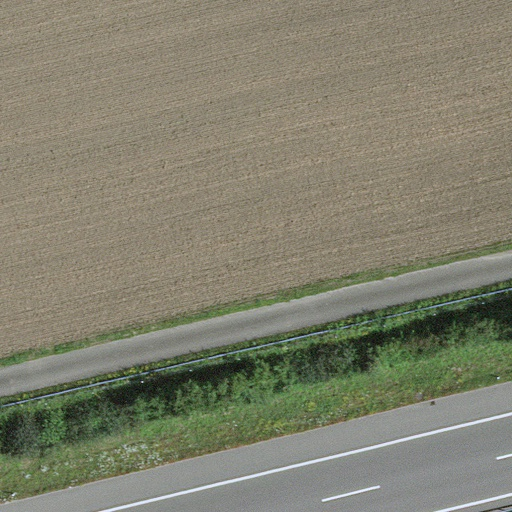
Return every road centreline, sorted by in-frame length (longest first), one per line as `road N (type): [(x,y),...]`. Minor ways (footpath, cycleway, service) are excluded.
road 1 (track): [(511,261),(0,392)]
road 2 (motorway): [(511,456),(282,511)]
